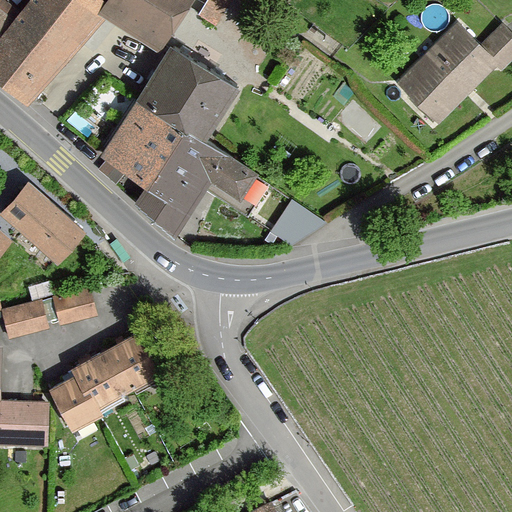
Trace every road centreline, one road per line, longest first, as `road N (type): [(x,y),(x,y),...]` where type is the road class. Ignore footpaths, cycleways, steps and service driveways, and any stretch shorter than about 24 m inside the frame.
road 1 (tertiary): [(0,109),(166,255),(220,279)]
road 2 (residential): [(281,276),(511,117)]
road 3 (unclassified): [(220,279),(222,349),(333,511)]
road 4 (tertiary): [(511,221),(281,276)]
